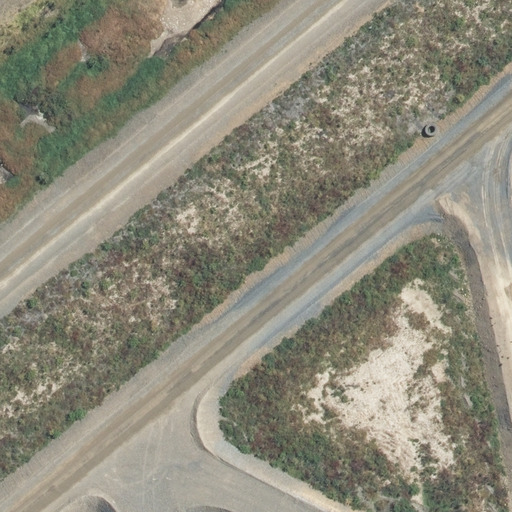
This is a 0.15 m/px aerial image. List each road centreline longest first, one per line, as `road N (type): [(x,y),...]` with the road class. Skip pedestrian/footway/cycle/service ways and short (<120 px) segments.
road 1 (track): [(4,511),(511,112)]
road 2 (track): [(303,0),(0,251)]
road 3 (track): [(505,511),(453,158)]
road 4 (track): [(261,511),(106,431)]
